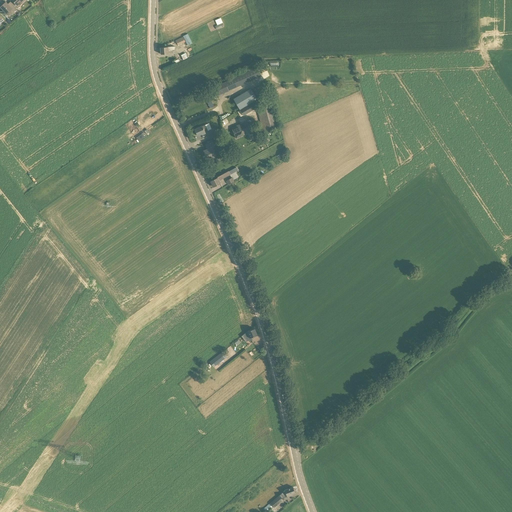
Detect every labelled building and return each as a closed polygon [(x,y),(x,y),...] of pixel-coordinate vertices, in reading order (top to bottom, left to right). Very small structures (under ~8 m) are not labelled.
[(13,13),(17,9),(10,2),(8,4),(6,2),(0,7),(2,9),(2,12),(5,12),(7,14),(11,11),(13,13)] [(214,21),(216,26),(215,26),(216,30),(224,26),(220,18),(214,21)] [(188,35),(183,37),(187,46),(192,43),(188,35)] [(185,42),(183,37),(176,41),(178,46),(185,42)] [(217,96),(261,76),(258,68),(214,88),(217,96)] [(240,111),(243,116),(259,107),(255,102),(240,111)] [(279,128),(273,106),(257,110),(264,136),(273,131),(272,130),(279,128)] [(250,127),(247,121),(246,119),(240,121),(239,121),(241,124),(231,128),(236,139),(244,135),(252,132),(252,131),(254,130),(254,129),(253,126),(250,127)] [(202,135),(205,134),(207,137),(216,132),(214,128),(207,131),(204,125),(202,126),(194,130),(197,136),(201,134),(202,135)] [(211,158),(212,158),(213,161),(222,158),(218,150),(217,150),(216,150),(215,148),(212,142),(206,145),(207,149),(208,148),(209,150),(205,152),(204,151),(207,159),(211,158)] [(216,178),(210,181),(213,187),(220,184),(219,181),(230,175),(228,171),(216,178)] [(250,338),(257,335),(255,329),(247,332),(240,337),(240,338),(242,340),(248,335),(250,338)] [(213,367),(221,361),(217,356),(209,362),(213,367)] [(295,493),(293,487),(285,490),(278,497),(271,503),(275,508),(282,501),(282,499),(284,497),(285,498),(288,497),(291,496),(291,495),(295,493)] [(270,503),(269,504),(268,505),(268,506),(264,509),(266,511),(267,511),(273,506),(270,503)]
